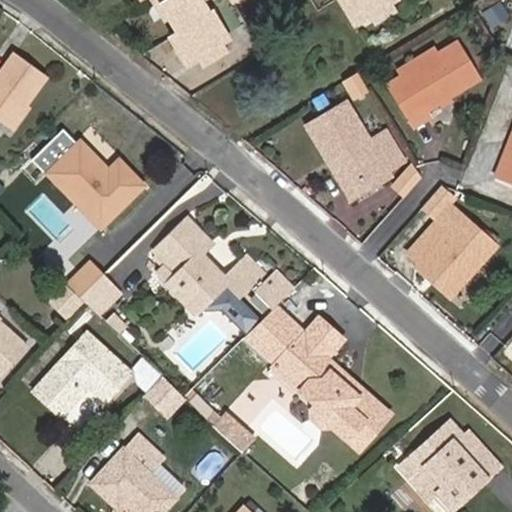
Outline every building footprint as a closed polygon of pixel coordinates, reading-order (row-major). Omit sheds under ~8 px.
[(158,0),(178,32),(171,37),(187,65),(203,55),(208,62),(226,51),(221,43),(229,38),(212,11),(208,14),(201,1),(202,0),(158,0)] [(341,0),(356,25),(372,15),(376,22),(395,11),(390,3),(394,0),(341,0)] [(501,5),(486,15),(494,28),(510,18),(501,5)] [(426,111),(479,79),(457,44),(390,85),(415,126),(429,117),(426,111)] [(0,106),(21,123),(38,102),(59,77),(29,53),(7,80),(0,75),(0,106)] [(357,72),(345,80),(355,97),(368,89),(357,72)] [(42,105),(38,102),(21,123),(25,126),(42,105)] [(387,131),(371,140),(347,102),(308,127),(328,161),(332,158),(350,188),(386,167),(388,170),(405,160),(387,131)] [(114,229),(156,185),(129,160),(119,170),(90,144),(60,176),(114,229)] [(511,148),(508,147),(496,178),(511,184),(511,148)] [(420,178),(411,164),(391,187),(403,198),(420,178)] [(451,206),(429,231),(441,241),(463,216),(451,206)] [(245,283),(260,297),(283,272),(262,251),(239,274),(215,250),(225,239),(202,216),(170,249),(194,272),(184,283),(215,312),(236,292),(245,283)] [(451,298),(497,246),(463,216),(441,241),(429,231),(409,254),(420,264),(417,268),(451,298)] [(88,292),(95,299),(116,277),(104,265),(83,287),(88,292)] [(83,287),(73,277),(56,294),(71,308),(88,292),(83,287)] [(116,277),(95,299),(108,312),(129,290),(116,277)] [(262,299),(270,306),(289,281),(284,277),(262,299)] [(270,306),(277,313),(299,290),(289,281),(270,306)] [(250,306),(260,297),(245,283),(236,292),(250,306)] [(129,290),(108,312),(117,321),(138,299),(129,290)] [(0,374),(29,343),(3,317),(4,316),(0,311),(0,374)] [(340,337),(316,316),(293,343),(292,341),(275,360),(280,364),(290,364),(307,379),(298,389),(314,403),(310,407),(311,416),(321,425),(330,424),(356,447),(387,412),(359,388),(354,394),(343,384),(342,377),(333,369),(326,369),(325,354),(340,337)] [(86,378),(92,385),(106,398),(131,372),(89,333),(36,387),(56,407),(86,378)] [(271,365),(298,389),(307,379),(290,364),(280,364),(275,360),(271,365)] [(177,382),(167,371),(149,390),(159,400),(177,382)] [(63,414),(92,385),(86,378),(56,407),(63,414)] [(177,382),(159,400),(171,411),(188,393),(177,382)] [(222,414),(213,422),(218,428),(230,441),(241,451),(250,443),(222,414)] [(451,441),(458,434),(446,421),(411,454),(441,487),(436,491),(451,507),(484,478),(451,441)] [(464,429),(458,434),(451,441),(484,478),(498,465),(464,429)] [(163,460),(135,436),(92,486),(118,510),(125,502),(135,511),(162,511),(173,499),(148,477),(163,460)] [(441,487),(411,454),(399,466),(429,498),(436,491),(441,487)] [(173,499),(188,483),(163,460),(148,477),(173,499)]
